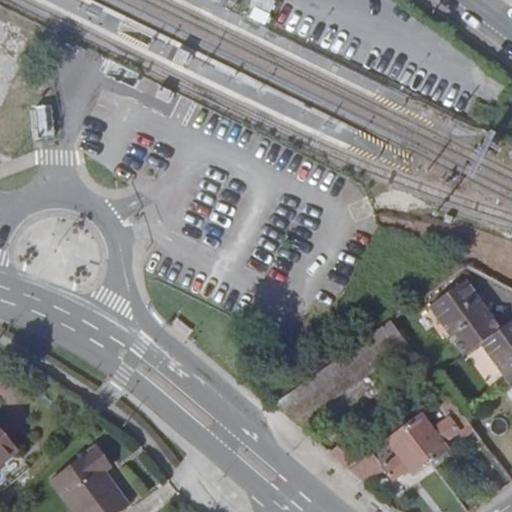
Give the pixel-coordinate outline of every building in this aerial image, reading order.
[(271,0),(255,0),(252,5),(272,15),(278,3),(271,0)] [(176,58),(175,60),(184,65),(187,60),(190,54),(180,50),(177,55),(176,58)] [(159,97),(158,99),(168,104),(170,98),(173,93),(163,88),(160,94),(159,97)] [(511,324),(505,329),(470,283),(432,309),(468,358),(484,346),(511,383),(511,324)] [(349,352),(362,368),(407,336),(394,320),(349,352)] [(293,393),(305,409),(362,368),(349,352),(293,393)] [(273,408),(287,420),(305,409),(293,393),(273,408)] [(461,414),(434,434),(423,419),(409,430),(409,431),(409,434),(407,436),(432,468),(449,456),(444,449),(459,438),(463,444),(476,435),(461,414)] [(0,466),(22,447),(0,426),(0,466)] [(409,474),(413,480),(432,468),(407,436),(405,436),(403,436),(402,434),(388,444),(394,454),(379,464),(372,455),(363,461),(348,473),(366,488),(386,475),(392,485),(409,474)] [(120,459),(107,444),(60,476),(83,511),(124,511),(138,503),(110,465),(120,459)] [(379,464),(394,454),(388,444),(372,455),(379,464)] [(329,457),(348,473),(363,461),(345,446),(329,457)]
